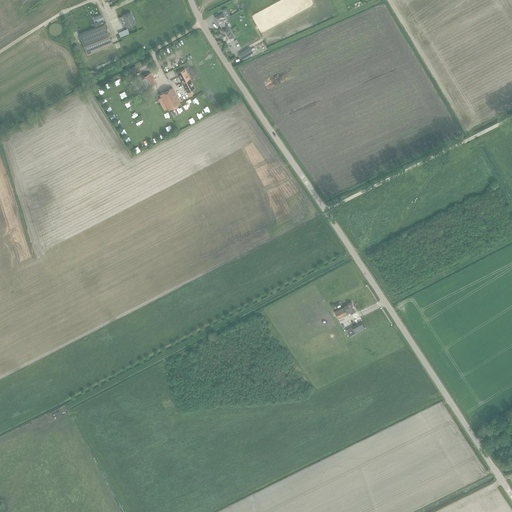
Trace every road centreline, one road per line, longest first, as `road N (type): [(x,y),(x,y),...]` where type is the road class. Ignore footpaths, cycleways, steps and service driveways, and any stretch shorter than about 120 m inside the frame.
road 1 (tertiary): [(511,497),(322,210)]
road 2 (tertiary): [(322,210),(190,0)]
road 3 (residential): [(322,210),(511,116)]
